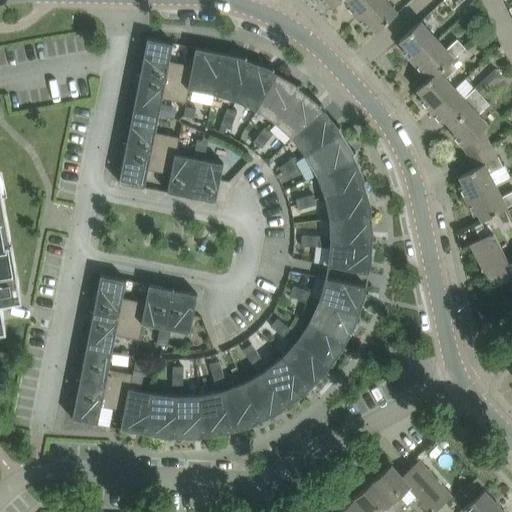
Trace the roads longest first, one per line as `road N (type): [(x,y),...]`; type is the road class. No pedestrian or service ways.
road 1 (residential): [(91,190),(247,220),(254,231),(250,254),(235,283),(224,284),(76,256)]
road 2 (tertiary): [(455,376),(413,174),(399,139),(347,78)]
road 3 (residential): [(42,474),(36,453),(76,256)]
road 4 (residential): [(262,485),(455,376)]
road 5 (residential): [(42,474),(262,485)]
road 6 (tertiary): [(347,78),(295,30),(214,0)]
road 7 (residential): [(91,190),(114,66)]
